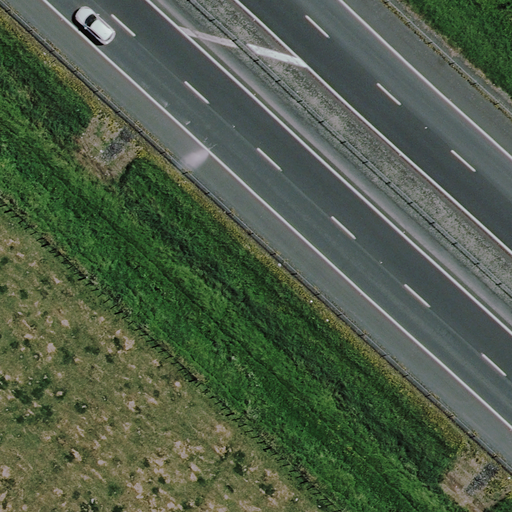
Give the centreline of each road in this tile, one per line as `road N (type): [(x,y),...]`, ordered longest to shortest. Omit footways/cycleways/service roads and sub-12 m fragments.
road 1 (motorway): [(511,373),(100,0)]
road 2 (motorway): [(297,0),(511,194)]
